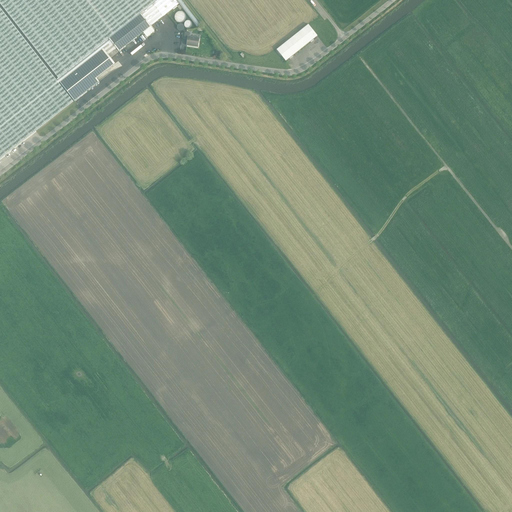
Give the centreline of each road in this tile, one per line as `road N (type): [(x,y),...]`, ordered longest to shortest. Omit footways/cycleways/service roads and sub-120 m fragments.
road 1 (unknown): [(396,0),(296,75),(150,61),(0,178)]
road 2 (tertiary): [(0,171),(160,53),(291,71),(342,37)]
road 3 (track): [(511,251),(358,58)]
